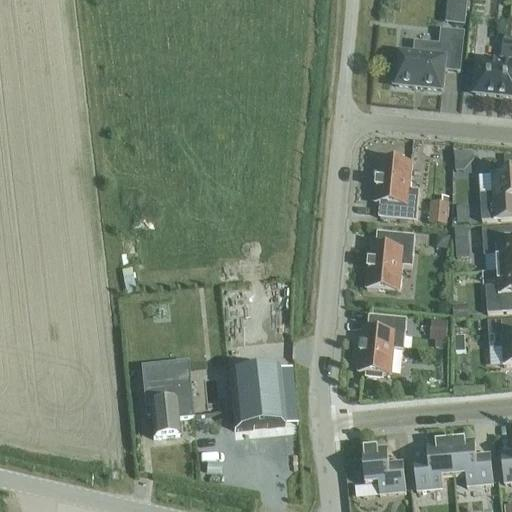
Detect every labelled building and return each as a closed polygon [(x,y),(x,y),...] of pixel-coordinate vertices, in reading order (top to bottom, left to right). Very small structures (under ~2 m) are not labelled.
[(464,28),(465,19),(454,18),(453,27),(464,28)] [(460,75),(464,36),(442,34),(440,49),(415,46),(414,57),(398,56),(395,89),(442,94),(444,74),(460,75)] [(478,64),(475,97),(511,100),(511,46),(504,46),(502,67),(478,64)] [(379,164),(375,206),(381,207),(380,221),(416,225),(419,195),(409,194),(412,167),(404,167),(404,162),(388,161),(387,165),(379,164)] [(480,198),(482,225),(511,222),(511,177),(492,179),(493,197),(480,198)] [(449,207),(431,205),(429,226),(446,228),(449,207)] [(457,228),(471,227),(470,212),(456,213),(457,228)] [(497,259),(498,274),(511,273),(511,231),(482,233),(484,260),(497,259)] [(457,248),(466,247),(465,233),(456,233),(457,248)] [(367,292),(399,296),(402,269),(412,270),(415,240),(378,237),(377,251),(371,250),(367,292)] [(436,251),(449,252),(450,239),(437,238),(436,251)] [(511,273),(498,274),(499,290),(486,291),(488,317),(511,316),(511,273)] [(469,321),(468,307),(453,308),(454,322),(469,321)] [(404,354),(406,324),(370,321),(369,334),(363,334),(358,376),(367,377),(366,381),(382,383),(383,378),(391,379),(394,353),(404,354)] [(446,345),(448,325),(432,323),(430,344),(436,344),(435,350),(444,351),(445,345),(446,345)] [(490,353),(503,352),(504,370),(511,369),(511,324),(488,326),(490,353)] [(455,355),(465,354),(464,339),(454,340),(455,355)] [(229,379),(234,433),(284,428),(278,374),(229,379)] [(188,384),(142,388),(145,420),(150,420),(152,442),(178,440),(176,423),(192,421),(188,384)] [(453,445),(451,445),(454,481),(466,480),(467,491),(493,489),(491,458),(476,460),(475,444),(453,446),(453,445)] [(454,481),(451,445),(448,446),(449,446),(427,448),(428,464),(414,465),(417,496),(443,493),(442,483),(454,481)] [(363,454),(366,490),(379,488),(380,499),(406,497),(403,466),(389,468),(388,452),(363,454)] [(511,456),(501,457),(504,488),(511,487),(511,456)]
